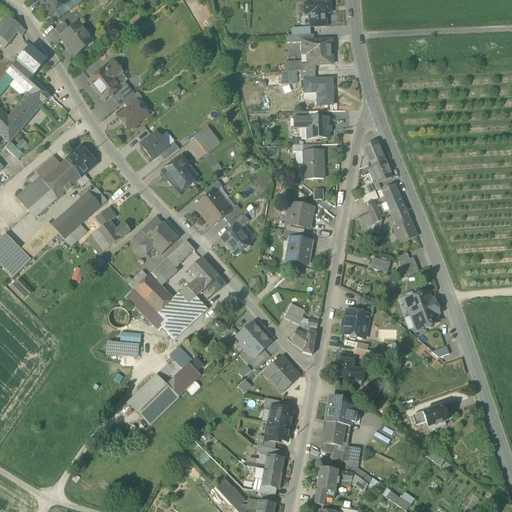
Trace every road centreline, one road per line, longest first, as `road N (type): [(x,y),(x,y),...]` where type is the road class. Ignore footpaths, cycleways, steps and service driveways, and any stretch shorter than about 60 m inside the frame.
road 1 (residential): [(0,0),(32,28),(111,154),(316,377)]
road 2 (secondary): [(511,469),(373,99)]
road 3 (residential): [(316,377),(356,129),(373,99)]
road 4 (residential): [(290,511),(316,377)]
